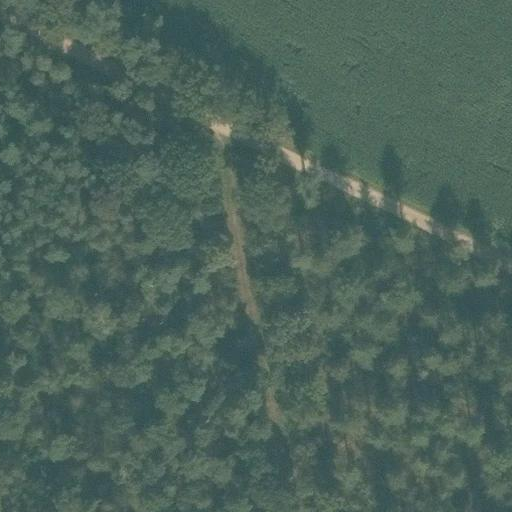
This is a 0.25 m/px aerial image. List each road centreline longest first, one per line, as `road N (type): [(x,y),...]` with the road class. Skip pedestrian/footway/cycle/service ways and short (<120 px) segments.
road 1 (track): [(215,115),(294,511)]
road 2 (track): [(511,264),(215,115)]
road 3 (track): [(0,13),(215,115)]
